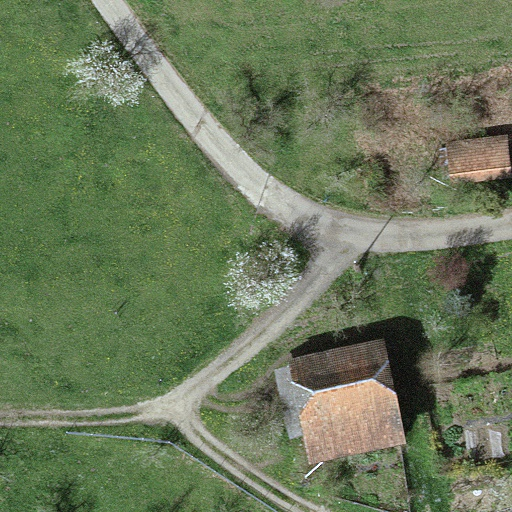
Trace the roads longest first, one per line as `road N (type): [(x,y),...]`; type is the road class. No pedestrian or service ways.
road 1 (track): [(511,238),(446,252),(357,252),(279,203),(185,126),(94,0)]
road 2 (track): [(333,237),(284,319),(202,385),(112,412),(0,415)]
road 3 (track): [(181,391),(205,445),(320,511)]
